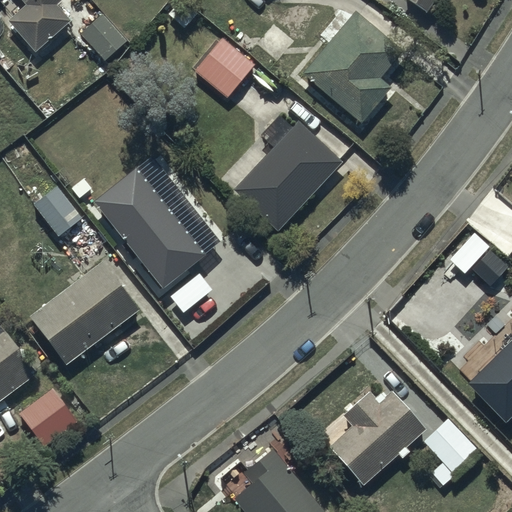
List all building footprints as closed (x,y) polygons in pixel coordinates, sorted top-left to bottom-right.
[(64,6),(58,0),(15,0),(25,11),(8,27),(36,59),(71,28),(57,12),(64,6)] [(441,0),(407,0),(405,4),(428,20),(441,0)] [(404,59),(355,18),(301,81),(362,131),(392,95),(381,87),(404,59)] [(127,47),(103,19),(80,39),(105,67),(127,47)] [(256,72),(222,45),(196,77),(230,104),(256,72)] [(283,119),(260,143),(256,139),(217,181),(279,238),(342,169),(298,128),(295,130),(283,119)] [(207,258),(137,172),(95,206),(165,292),(207,258)] [(82,221),(56,188),(32,208),(58,240),(82,221)] [(65,370),(138,314),(102,267),(28,323),(65,370)] [(0,402),(36,376),(0,330),(0,402)] [(511,343),(464,387),(501,427),(511,416),(511,343)] [(361,479),(397,448),(401,452),(408,445),(404,441),(424,424),(387,382),(375,393),(368,385),(340,409),(349,419),(326,440),(361,479)] [(85,433),(61,402),(26,428),(50,461),(85,433)] [(475,445),(446,413),(421,437),(440,458),(430,468),(441,480),(452,470),(450,468),(475,445)] [(323,511),(271,448),(243,470),(252,481),(233,497),(245,511),(323,511)]
